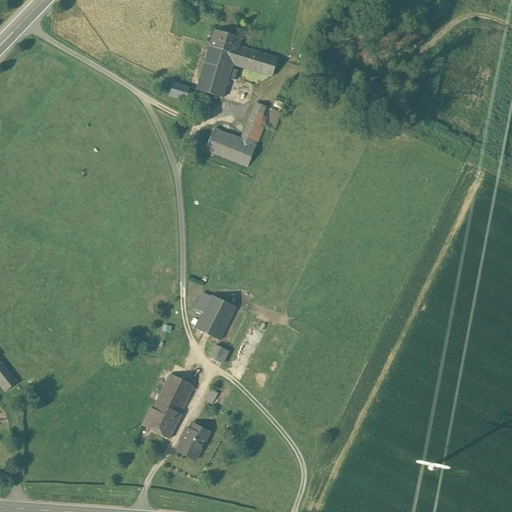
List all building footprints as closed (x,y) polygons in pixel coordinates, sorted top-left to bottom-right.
[(241,38),(215,30),(197,90),(223,98),(233,63),(236,54),(245,57),(247,50),(238,47),(241,38)] [(278,59),(247,50),(245,57),(236,54),(233,63),(242,66),(242,67),(273,77),(278,59)] [(190,88),(174,83),(170,96),(186,101),(190,88)] [(257,103),(251,118),(261,122),(267,107),(257,103)] [(261,122),(251,118),(242,140),(256,146),(265,123),(261,122)] [(242,140),(214,129),(206,150),(248,167),(256,146),(242,140)] [(236,307),(212,295),(195,328),(220,341),(236,307)] [(174,326),(168,343),(162,341),(158,352),(176,359),(184,337),(183,336),(185,330),(174,326)] [(229,351),(216,345),(210,358),(223,364),(229,351)] [(0,358),(0,384),(6,392),(18,382),(0,358)] [(170,375),(157,402),(150,399),(146,406),(149,408),(148,410),(150,411),(143,425),(170,439),(182,415),(181,414),(194,387),(170,375)] [(212,389),(205,400),(212,404),(219,393),(212,389)] [(194,424),(191,430),(187,428),(183,436),(185,436),(177,451),(195,460),(210,432),(194,424)]
